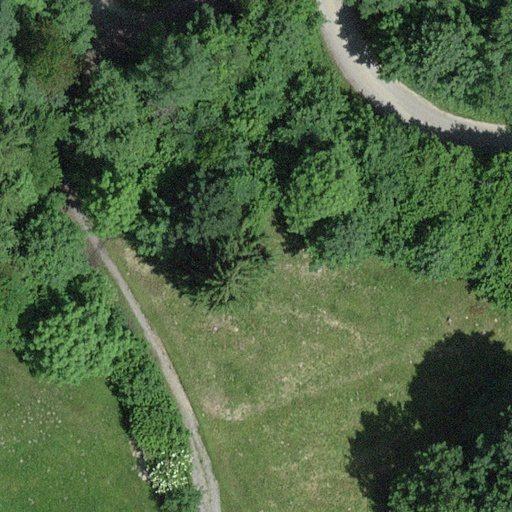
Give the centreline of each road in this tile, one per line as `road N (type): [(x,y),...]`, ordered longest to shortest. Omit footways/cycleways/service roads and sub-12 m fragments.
road 1 (track): [(252,0),(168,45),(94,101),(77,153),(86,229),(210,477),(208,511)]
road 2 (unclassified): [(511,134),(401,114),(334,15),(332,0)]
